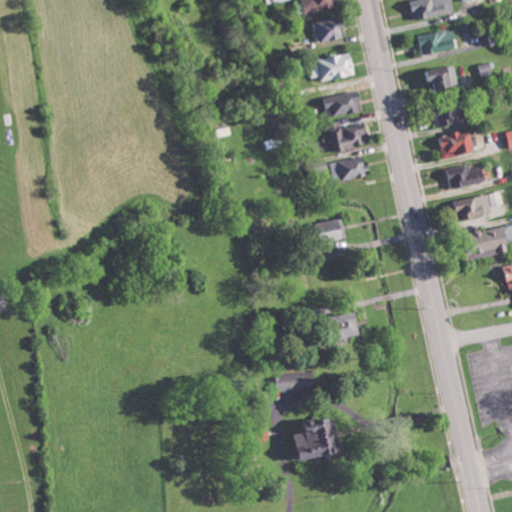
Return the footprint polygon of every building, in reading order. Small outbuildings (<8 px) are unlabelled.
[(340,6),(339,0),(306,0),(308,11),(340,6)] [(411,0),(414,19),(455,12),(452,0),(411,0)] [(347,26),(345,15),(315,20),(318,41),(345,37),(343,27),(347,26)] [(459,48),(455,28),(419,35),(423,54),(459,48)] [(323,78),(357,75),(355,54),(321,57),(323,78)] [(494,74),(491,61),(480,64),(484,77),(494,74)] [(427,81),(436,79),(438,88),(460,84),(457,64),(425,70),(427,81)] [(364,109),(360,89),(324,97),(328,116),(364,109)] [(438,127),(470,120),(466,106),(435,114),(438,127)] [(371,145),(369,124),(332,128),(335,149),(371,145)] [(444,157),(476,152),(472,129),(441,135),(444,157)] [(264,141),(267,149),(279,145),(276,137),(264,141)] [(331,160),(334,181),(370,176),(368,156),(331,160)] [(488,182),(485,166),(471,169),(471,164),(449,168),(453,188),(488,182)] [(493,214),(490,194),(458,199),(461,219),(493,214)] [(342,230),(346,229),(343,217),(325,221),(330,240),(343,236),(342,230)] [(511,241),(511,223),(474,232),(478,251),(499,247),(501,252),(511,250),(509,242),(511,241)] [(365,332),(358,309),(338,316),(345,338),(365,332)] [(280,372),(280,383),(285,383),(285,391),(319,390),(318,370),(280,372)] [(306,459),(329,455),(330,459),(344,457),(336,416),(311,421),(313,431),(301,433),(306,459)]
